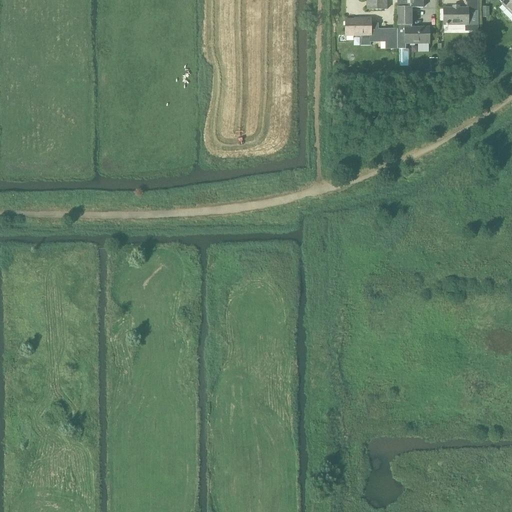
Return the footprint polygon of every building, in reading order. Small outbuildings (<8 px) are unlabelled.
[(366,0),(366,10),(387,10),(386,0),(366,0)] [(411,8),(423,8),(422,0),(396,0),(397,25),(405,25),(405,28),(411,28),(411,8)] [(466,0),(467,8),(443,8),(443,25),(465,25),(465,31),(478,31),(477,0),(466,0)] [(511,0),(487,0),(489,2),(498,1),(499,0),(502,3),(501,4),(511,14),(511,0)] [(370,20),(345,20),(345,36),(360,36),(360,46),(370,46),(370,43),(369,43),(369,25),(370,25),(370,20)] [(370,25),(369,25),(369,43),(370,43),(385,42),(385,49),(397,49),(397,29),(378,29),(378,25),(370,25)] [(405,49),(405,44),(429,44),(429,28),(411,28),(405,28),(405,25),(397,25),(397,49),(405,49)]
